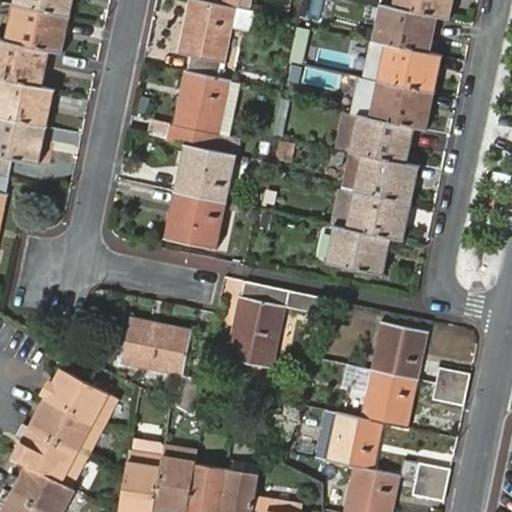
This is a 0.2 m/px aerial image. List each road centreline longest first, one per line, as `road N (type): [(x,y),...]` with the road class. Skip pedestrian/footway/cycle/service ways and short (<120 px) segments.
road 1 (residential): [(57,271),(84,240),(135,0)]
road 2 (residential): [(471,511),(511,320)]
